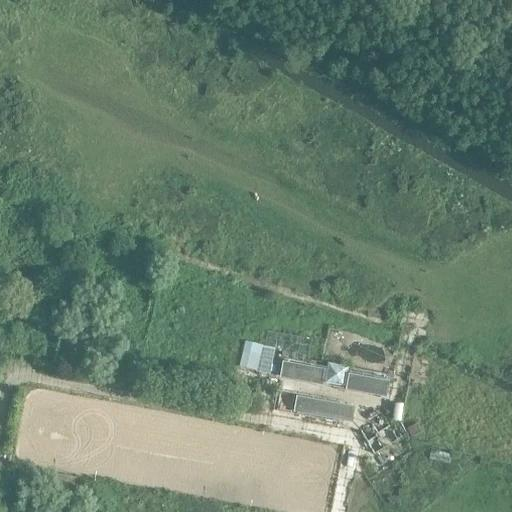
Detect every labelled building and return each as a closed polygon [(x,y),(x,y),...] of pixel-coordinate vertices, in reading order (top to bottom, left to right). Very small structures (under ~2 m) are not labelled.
[(275,348),(245,342),(239,369),(269,375),(275,348)] [(327,368),(284,360),(280,380),(386,401),(390,381),(347,372),(348,367),(328,363),(327,368)] [(354,407),(297,396),(294,412),(351,423),(354,407)] [(417,424),(407,430),(412,439),(422,433),(417,424)] [(53,481),(51,492),(62,494),(65,483),(53,481)]
